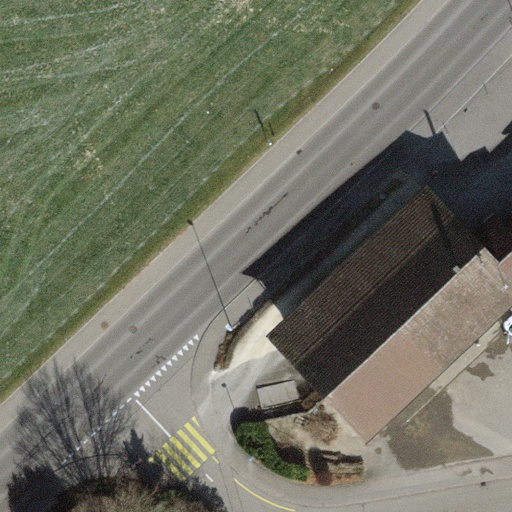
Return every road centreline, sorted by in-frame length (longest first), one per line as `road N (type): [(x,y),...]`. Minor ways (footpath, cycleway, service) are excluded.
road 1 (tertiary): [(120,372),(484,0)]
road 2 (residential): [(351,511),(262,500),(189,453),(120,372)]
road 3 (tertiary): [(0,484),(120,372)]
